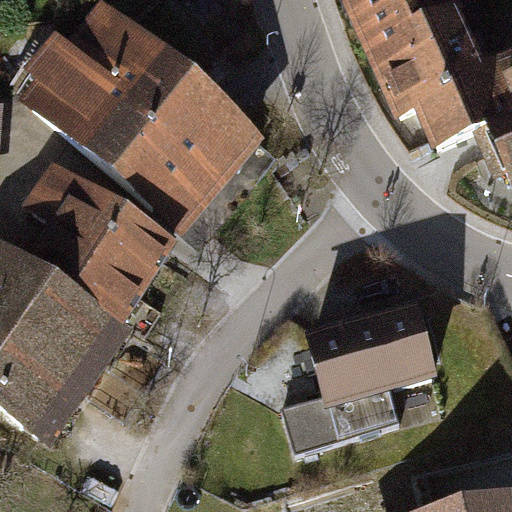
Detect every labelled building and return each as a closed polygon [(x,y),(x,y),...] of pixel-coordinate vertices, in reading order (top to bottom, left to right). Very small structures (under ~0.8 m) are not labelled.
[(511,70),(497,77),(484,83),(446,0),(346,0),(401,122),(421,114),(439,154),(481,136),(487,133),(511,186),(511,70)] [(87,8),(6,103),(173,244),(254,149),(87,8)] [(166,255),(41,170),(9,216),(40,237),(20,266),(114,332),(166,255)] [(0,428),(39,456),(123,338),(114,332),(20,266),(0,252),(0,428)] [(409,313),(297,346),(314,403),(277,414),(290,459),(392,428),(384,401),(431,386),(409,313)]
